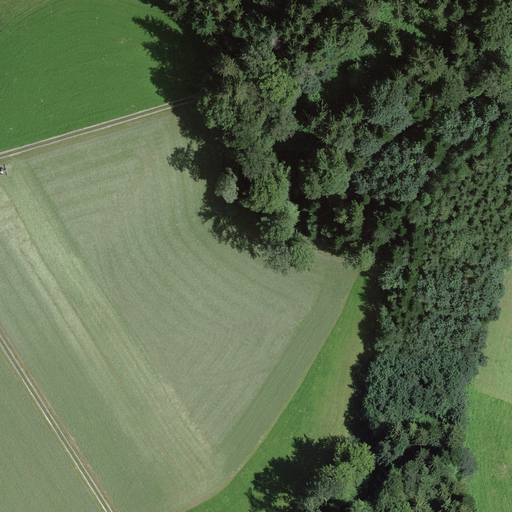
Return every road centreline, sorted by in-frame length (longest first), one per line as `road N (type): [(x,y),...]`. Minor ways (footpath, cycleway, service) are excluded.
road 1 (track): [(355,0),(359,24),(349,43),(312,67),(0,157)]
road 2 (track): [(376,271),(359,437),(370,511)]
road 3 (track): [(107,511),(0,341)]
road 4 (track): [(349,43),(400,43),(496,0)]
